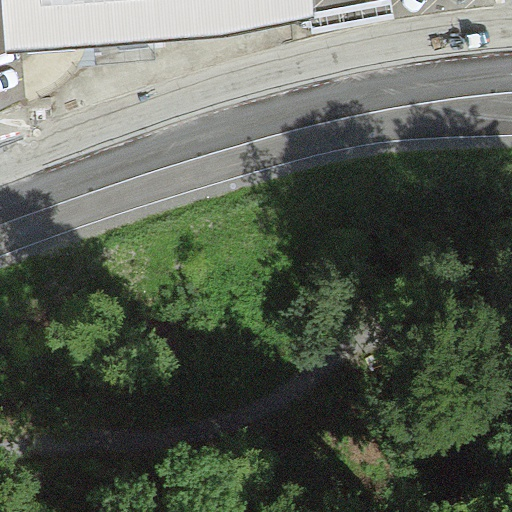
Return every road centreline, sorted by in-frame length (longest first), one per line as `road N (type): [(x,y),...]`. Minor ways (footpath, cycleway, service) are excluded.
road 1 (primary): [(511,49),(333,77),(204,110),(0,185)]
road 2 (track): [(511,347),(0,481)]
road 3 (track): [(511,479),(0,507)]
